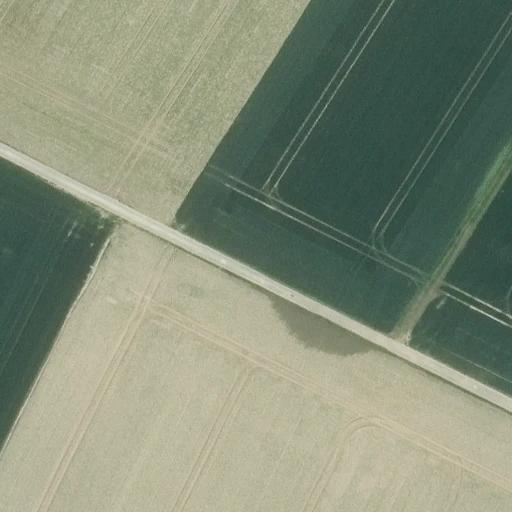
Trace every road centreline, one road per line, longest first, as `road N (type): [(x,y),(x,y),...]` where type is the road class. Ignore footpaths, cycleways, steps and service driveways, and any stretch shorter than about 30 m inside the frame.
road 1 (unclassified): [(0,149),(511,406)]
road 2 (track): [(511,157),(393,346)]
